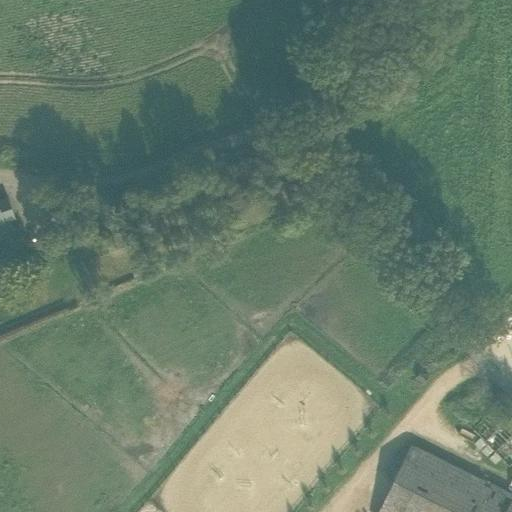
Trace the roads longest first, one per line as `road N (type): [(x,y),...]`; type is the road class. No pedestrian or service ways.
road 1 (residential): [(511,379),(259,129),(166,162),(67,182),(0,177)]
road 2 (track): [(403,0),(399,17),(259,129)]
